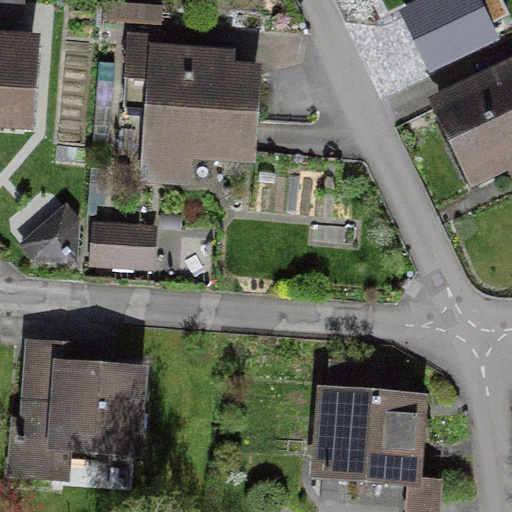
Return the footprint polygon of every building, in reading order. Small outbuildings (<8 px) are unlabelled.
[(21,0),(0,0),(0,21),(20,22),(21,0)] [(454,8),(404,30),(423,73),(473,51),(454,8)] [(0,112),(28,114),(32,44),(0,42),(0,112)] [(244,48),(135,44),(133,123),(159,124),(157,185),(203,187),(203,167),(274,169),(277,72),(243,71),(244,48)] [(511,76),(443,112),(484,191),(511,176),(511,76)] [(68,206),(26,244),(65,259),(68,206)] [(136,219),(75,217),(73,259),(134,261),(136,219)] [(108,352),(34,348),(28,452),(154,459),(159,374),(107,371),(108,352)] [(438,402),(330,395),(324,484),(432,491),(438,402)]
